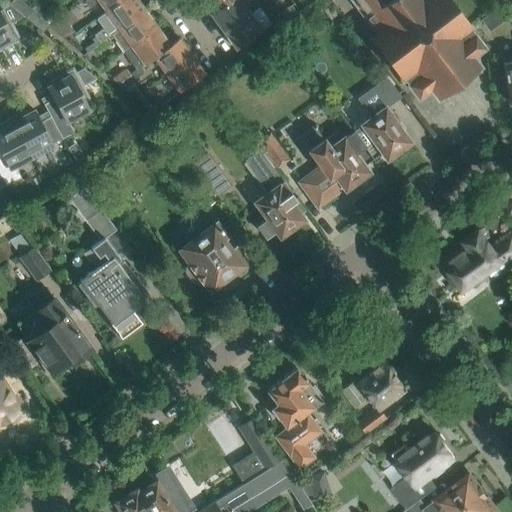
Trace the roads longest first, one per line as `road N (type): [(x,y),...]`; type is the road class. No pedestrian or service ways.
road 1 (residential): [(36,497),(366,243)]
road 2 (residential): [(511,443),(366,243)]
road 3 (residential): [(366,243),(475,167),(511,154)]
